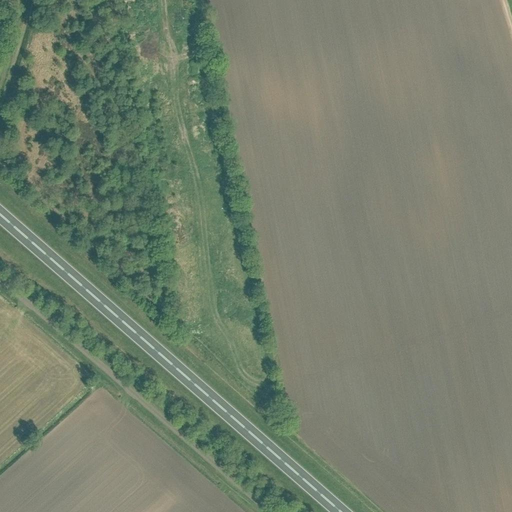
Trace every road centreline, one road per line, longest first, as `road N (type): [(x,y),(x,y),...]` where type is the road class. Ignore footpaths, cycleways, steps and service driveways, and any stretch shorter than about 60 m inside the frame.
road 1 (trunk): [(340,511),(0,214)]
road 2 (unclassified): [(269,511),(0,278)]
